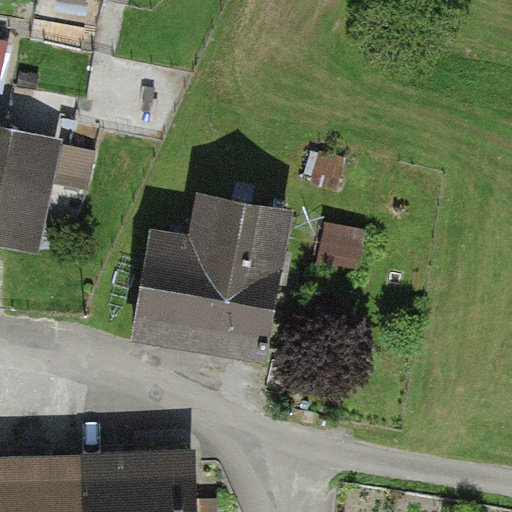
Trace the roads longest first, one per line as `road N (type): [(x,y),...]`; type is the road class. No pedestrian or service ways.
road 1 (residential): [(278,459),(249,413),(198,392),(0,341)]
road 2 (residential): [(511,489),(338,457),(278,459)]
